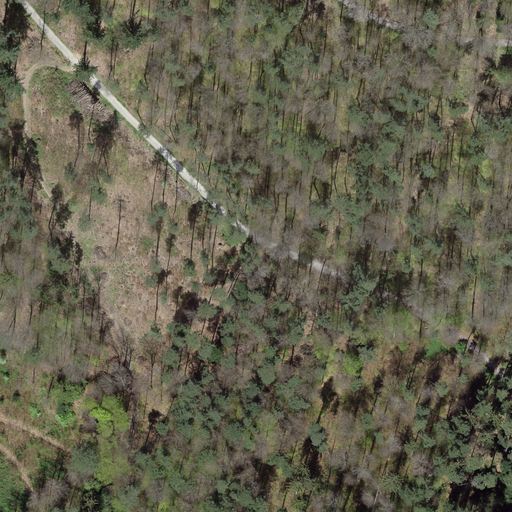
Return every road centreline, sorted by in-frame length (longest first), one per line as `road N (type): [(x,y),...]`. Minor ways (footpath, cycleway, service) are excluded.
road 1 (track): [(84,74),(231,222),(284,253),(382,286),(459,337),(511,386)]
road 2 (track): [(511,46),(372,20),(342,0)]
